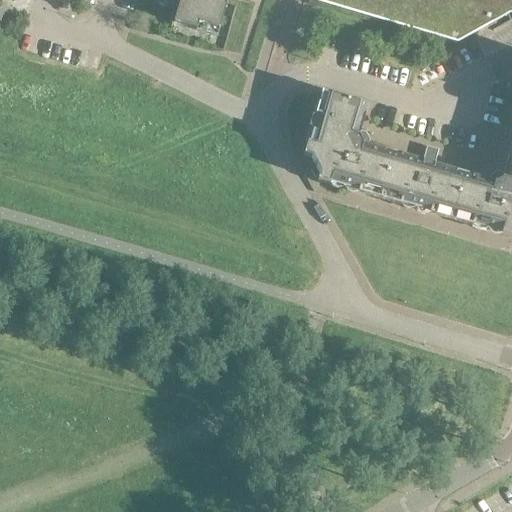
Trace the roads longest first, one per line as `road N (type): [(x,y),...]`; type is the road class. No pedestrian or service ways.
road 1 (unclassified): [(256,113),(304,74),(430,105),(511,56)]
road 2 (unclassified): [(256,113),(45,20)]
road 3 (residential): [(256,113),(344,285),(340,304)]
road 4 (residential): [(511,358),(340,304)]
